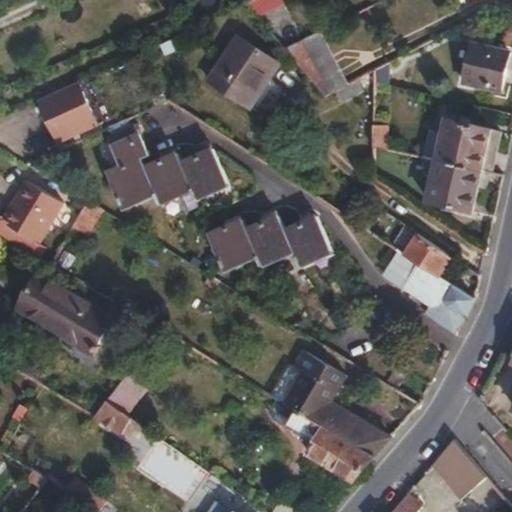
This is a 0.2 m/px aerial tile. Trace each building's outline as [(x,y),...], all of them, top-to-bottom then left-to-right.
[(292,45),(320,99),(348,85),(321,30),(292,45)] [(239,38),(212,79),(250,104),(277,64),(239,38)] [(511,56),(477,48),(467,85),(505,95),(511,69),(511,56)] [(82,80),(42,97),(62,145),(102,128),(82,80)] [(453,123),(444,161),(495,173),(504,135),(453,123)] [(391,125),(377,124),(377,146),(391,148),(391,125)] [(181,158),(191,180),(195,190),(212,183),(227,176),(213,144),(181,158)] [(176,147),(144,162),(153,183),(158,195),(175,187),(191,180),(181,158),(176,147)] [(139,151),(105,166),(120,198),(136,191),(153,183),(144,162),(139,151)] [(495,173),(444,161),(434,202),(479,213),(485,188),(491,190),(495,173)] [(69,202),(29,178),(5,219),(45,242),(69,202)] [(90,198),(76,222),(92,231),(106,207),(90,198)] [(418,258),(441,273),(451,257),(376,206),(365,224),(418,258)] [(322,210),(289,224),(300,247),(305,257),(321,250),(337,243),(322,210)] [(285,214),(253,227),(263,250),(269,262),(285,254),(300,247),(289,224),(285,214)] [(249,218),(215,233),(229,265),(246,258),(263,250),(253,227),(249,218)] [(62,248),(54,263),(70,272),(79,258),(62,248)] [(441,273),(418,258),(403,282),(434,303),(432,307),(435,316),(461,331),(470,314),(477,296),(441,273)] [(42,272),(21,306),(96,354),(117,320),(42,272)] [(302,407),(326,422),(338,402),(335,399),(349,376),(306,349),(297,364),(304,369),(286,397),(302,407)] [(396,364),(388,378),(399,384),(407,371),(396,364)] [(132,374),(111,399),(128,411),(148,387),(132,374)] [(111,399),(100,413),(132,432),(141,421),(128,411),(111,399)] [(354,478),(378,451),(333,425),(326,422),(302,407),(290,427),(319,444),(313,453),(354,478)] [(344,407),(333,425),(378,451),(393,436),(344,407)] [(458,439),(436,465),(468,498),(491,477),(458,439)] [(36,465),(24,479),(39,491),(52,475),(36,465)] [(511,511),(511,500),(494,480),(482,491),(500,511),(511,511)] [(412,492),(395,511),(414,511),(423,503),(412,492)] [(269,510),(271,511),(300,511),(279,496),(269,510)]
